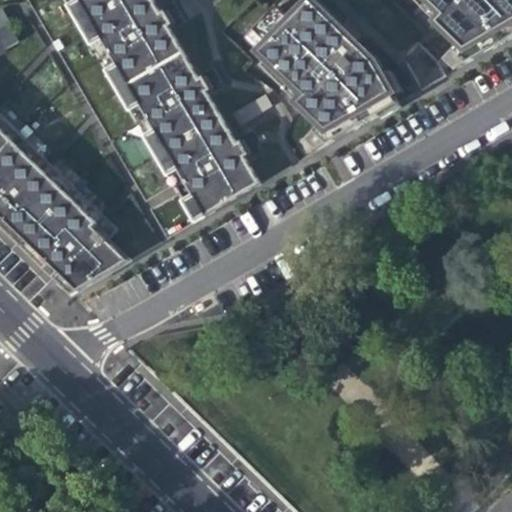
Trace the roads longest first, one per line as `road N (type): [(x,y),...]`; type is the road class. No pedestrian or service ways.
road 1 (residential): [(511,105),(104,333),(37,348)]
road 2 (unknown): [(317,214),(238,68),(222,0)]
road 3 (secondary): [(204,511),(37,348)]
road 4 (unknown): [(365,0),(460,133)]
